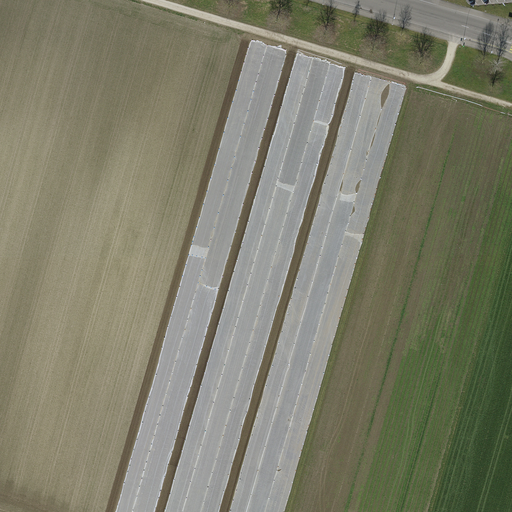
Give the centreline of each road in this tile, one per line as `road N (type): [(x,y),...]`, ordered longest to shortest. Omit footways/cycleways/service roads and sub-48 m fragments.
road 1 (track): [(459,26),(445,73),(432,82),(136,0)]
road 2 (residential): [(511,41),(374,0)]
